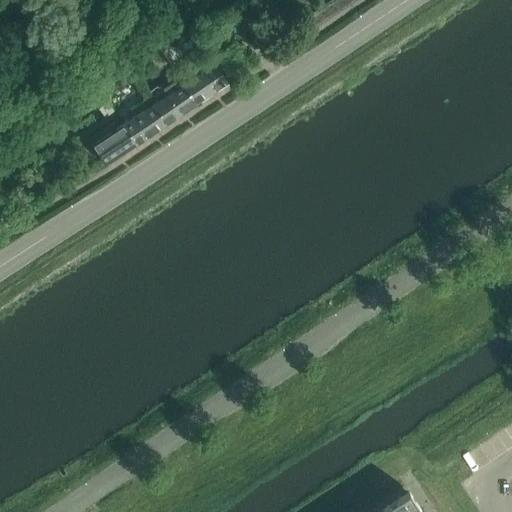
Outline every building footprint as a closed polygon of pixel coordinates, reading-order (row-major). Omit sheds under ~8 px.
[(182,83),(195,102),(226,82),(213,62),(182,83)] [(153,103),(166,123),(195,102),(182,83),(178,86),(174,81),(163,89),(166,94),(153,103)] [(122,123),(136,143),(166,123),(153,103),(147,107),(143,100),(131,108),(135,115),(122,123)] [(136,143),(122,123),(92,144),(105,163),(136,143)] [(374,511),(425,511),(422,508),(409,489),(374,511)]
